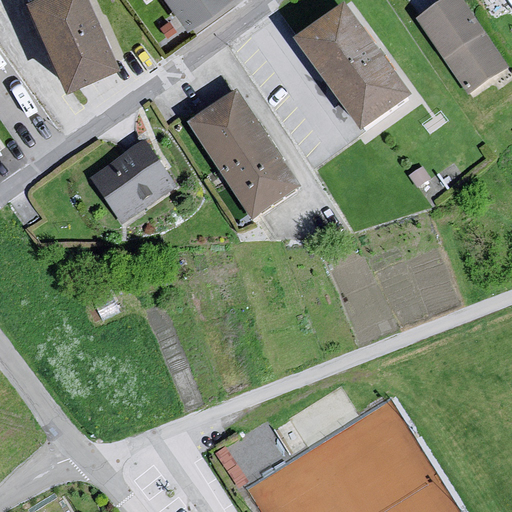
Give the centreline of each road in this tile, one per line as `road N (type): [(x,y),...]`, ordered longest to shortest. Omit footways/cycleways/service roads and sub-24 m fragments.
road 1 (residential): [(91,463),(511,297)]
road 2 (residential): [(269,0),(0,196)]
road 3 (residential): [(79,450),(0,347)]
